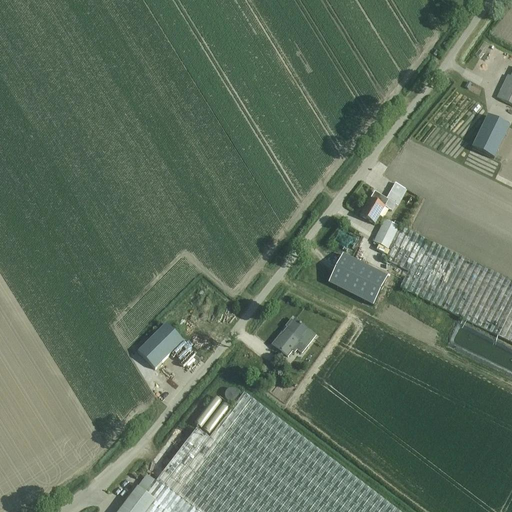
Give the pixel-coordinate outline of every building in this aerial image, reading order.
[(511,107),(511,73),(509,79),(507,78),(496,100),(511,107)] [(510,127),(488,117),(472,149),(494,160),(510,127)] [(396,184),(388,198),(398,204),(406,190),(396,184)] [(375,194),(361,218),(374,226),(385,208),(392,212),(396,206),(375,194)] [(399,228),(385,221),(374,243),(388,250),(399,228)] [(511,284),(401,229),(385,261),(408,272),(401,289),(511,343),(511,284)] [(343,256),(328,284),(373,307),(387,278),(343,256)] [(278,339),(272,346),(287,358),(292,352),(294,354),(297,351),(301,355),(315,338),(300,326),(301,326),(300,324),(299,325),(294,321),(292,323),(291,322),(286,328),(288,329),(279,340),(278,339)] [(155,371),(183,343),(166,325),(138,354),(155,371)] [(176,392),(180,388),(171,379),(167,383),(176,392)] [(225,396),(226,399),(228,402),(231,403),(235,403),(238,400),(239,397),(238,393),(236,390),(232,389),(228,390),(226,393),(225,396)] [(393,511),(242,396),(208,441),(195,431),(155,484),(153,482),(143,495),(136,490),(118,511),(393,511)] [(194,423),(201,429),(222,401),(215,396),(194,423)] [(202,429),(209,435),(231,408),(223,402),(202,429)] [(146,476),(137,488),(143,491),(152,480),(146,476)]
